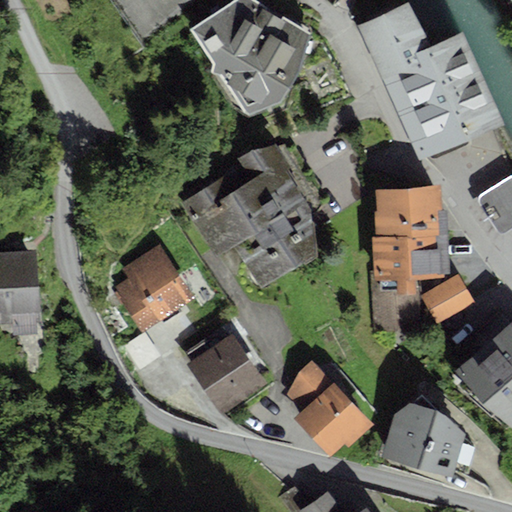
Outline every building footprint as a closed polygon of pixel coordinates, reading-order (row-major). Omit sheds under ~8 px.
[(255,0),(233,0),(189,28),(212,63),(210,72),(218,74),(246,115),(281,100),(300,69),(309,32),(255,0)] [(409,2),(357,26),(383,82),(421,64),(415,52),(429,46),(409,2)] [(502,124),(462,32),(429,46),(415,52),(421,64),(383,82),(418,160),(502,124)] [(225,174),(183,203),(217,256),(233,246),(260,286),(316,256),(312,220),(323,207),(283,144),(277,146),(275,143),(239,157),(253,179),(235,189),(225,174)] [(511,174),(510,175),(479,195),(477,196),(476,199),(476,202),(478,205),(495,231),(497,232),(499,233),(502,233),(505,233),(511,228),(511,174)] [(440,185),(375,189),(376,210),(374,210),(376,236),(447,232),(445,210),(441,210),(440,185)] [(447,232),(376,236),(371,237),(374,281),(370,281),(373,330),(420,327),(418,279),(445,277),(444,274),(450,273),(447,232)] [(114,286),(143,330),(193,297),(159,244),(121,269),(127,278),(114,286)] [(35,250),(0,252),(0,325),(12,325),(13,336),(37,334),(36,322),(41,321),(35,250)] [(457,274),(421,295),(438,324),(474,303),(457,274)] [(511,322),(454,371),(482,402),(511,429),(511,322)] [(192,361),(187,364),(221,415),(266,385),(231,333),(227,336),(221,328),(186,352),(192,361)] [(298,371),(287,394),(302,410),(293,418),(329,458),(343,445),(348,449),(375,424),(333,380),(332,381),(312,359),(298,371)] [(394,413),(382,456),(452,476),(465,434),(446,414),(409,402),(394,413)] [(298,511),(307,505),(294,486),(278,497),(288,511),(298,511)] [(356,511),(346,511),(329,488),(307,505),(298,511),(372,511),(366,505),(356,511)]
